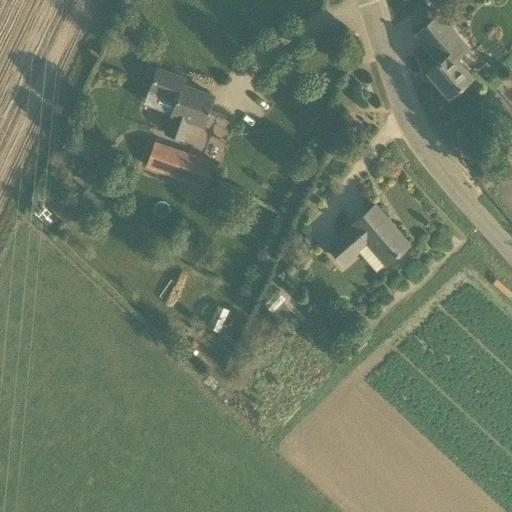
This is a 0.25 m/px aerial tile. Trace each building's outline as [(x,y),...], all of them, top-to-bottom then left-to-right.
[(448,97),(472,76),(457,59),(470,48),(441,13),(415,35),(438,62),(427,71),(448,97)] [(149,91),(175,100),(163,133),(182,140),(190,121),(202,126),(213,96),(183,85),(185,79),(157,69),(149,91)] [(183,181),(193,154),(154,141),(145,167),(183,181)] [(84,143),(78,154),(99,167),(106,156),(84,143)] [(384,266),(408,244),(374,205),(325,247),(343,267),(360,252),(358,250),(365,244),(384,266)]
